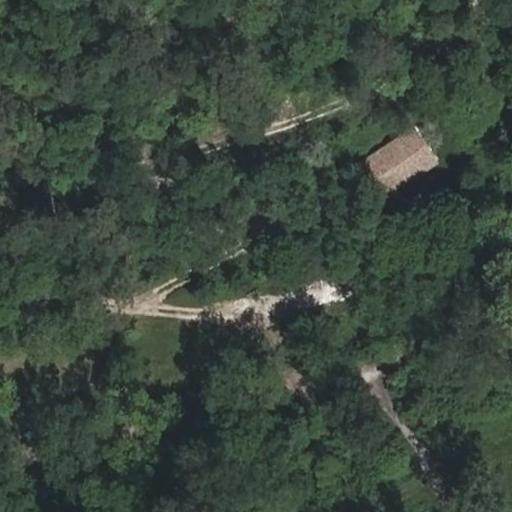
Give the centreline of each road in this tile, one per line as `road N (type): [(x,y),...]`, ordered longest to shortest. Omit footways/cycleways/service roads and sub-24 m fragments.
road 1 (track): [(0,457),(367,369),(511,278)]
road 2 (track): [(458,511),(367,369)]
